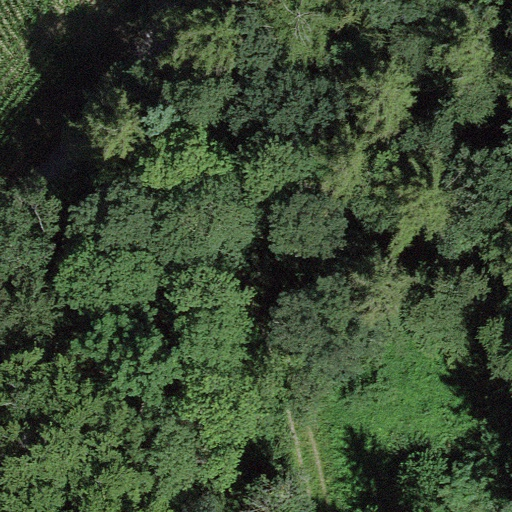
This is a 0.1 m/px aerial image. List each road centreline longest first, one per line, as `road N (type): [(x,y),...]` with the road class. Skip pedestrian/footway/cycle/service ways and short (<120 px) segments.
road 1 (track): [(272,511),(138,50)]
road 2 (track): [(169,0),(39,188),(0,228)]
